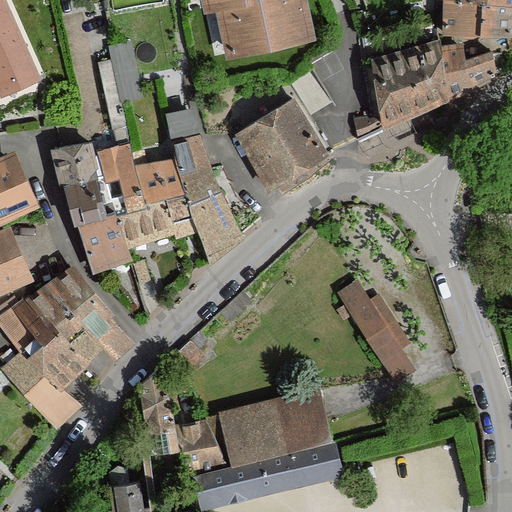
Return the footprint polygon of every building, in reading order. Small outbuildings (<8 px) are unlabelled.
[(3,0),(0,0),(0,91),(1,93),(39,76),(3,0)] [(203,0),(205,7),(215,5),(226,55),(313,36),(304,0),(203,0)] [(511,0),(442,0),(443,29),(511,30),(511,0)] [(378,112),(355,118),(359,135),(495,71),(492,46),(464,57),(462,40),(441,43),(439,36),(371,55),(378,112)] [(99,62),(112,125),(125,122),(120,100),(116,79),(111,59),(99,62)] [(293,93),(232,130),(270,189),(332,151),(293,93)] [(209,253),(239,230),(209,170),(192,104),(167,110),(175,155),(134,163),(130,143),(97,150),(100,159),(96,160),(88,137),(52,146),(60,180),(64,179),(75,218),(91,267),(133,256),(128,240),(197,219),(209,253)] [(0,222),(40,205),(19,155),(0,162),(0,222)] [(14,230),(0,236),(0,294),(36,279),(14,230)] [(131,338),(69,270),(3,317),(28,350),(7,367),(57,423),(78,404),(57,386),(102,343),(114,354),(131,338)] [(351,308),(397,376),(417,367),(402,344),(409,338),(380,290),(351,308)] [(331,442),(318,391),(175,431),(163,361),(140,386),(152,453),(184,448),(189,476),(331,442)] [(344,476),(336,445),(196,478),(203,509),(344,476)] [(149,511),(142,473),(109,480),(114,511),(149,511)]
